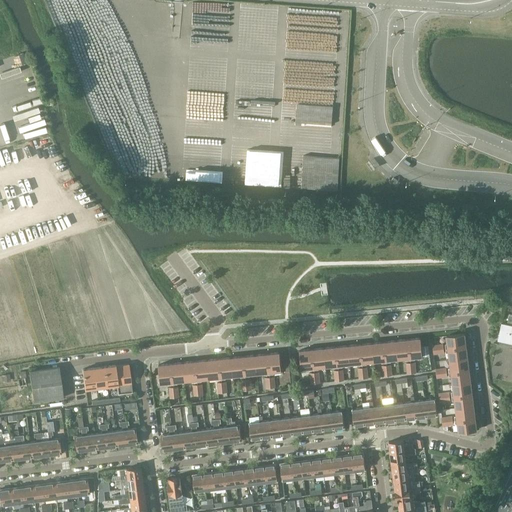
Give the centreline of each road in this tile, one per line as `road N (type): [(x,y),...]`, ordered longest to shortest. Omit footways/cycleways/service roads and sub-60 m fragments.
road 1 (residential): [(139,355),(475,320),(487,444),(419,430),(375,437)]
road 2 (residential): [(375,437),(153,466)]
road 3 (residential): [(151,453),(0,474)]
